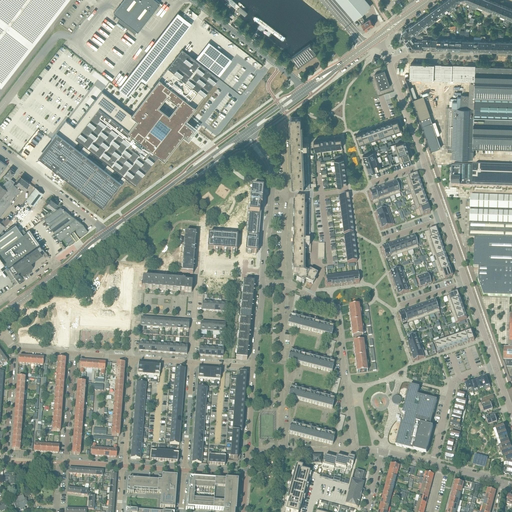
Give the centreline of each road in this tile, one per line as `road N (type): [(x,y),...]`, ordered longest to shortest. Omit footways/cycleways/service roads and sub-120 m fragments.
road 1 (residential): [(354,450),(337,310),(281,283)]
road 2 (tertiary): [(239,134),(106,231)]
road 3 (tertiary): [(111,236),(243,139)]
road 4 (unclassified): [(303,87),(193,0)]
road 5 (residential): [(190,361),(200,222)]
road 6 (unclassified): [(106,231),(0,148)]
road 7 (residential): [(431,463),(453,379),(495,366)]
